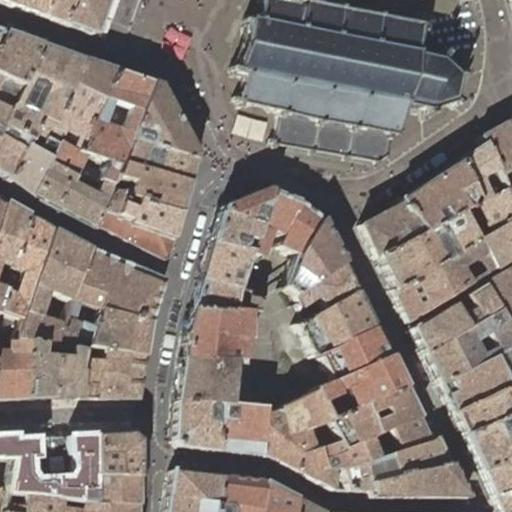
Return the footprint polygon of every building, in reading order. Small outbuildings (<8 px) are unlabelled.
[(0,0),(0,4),(35,17),(41,0),(0,0)] [(41,0),(35,17),(59,25),(68,0),(41,0)] [(68,0),(59,25),(88,36),(101,0),(68,0)] [(416,21),(419,0),(253,0),(257,1),(252,20),(248,19),(248,18),(244,17),(243,21),(242,21),(241,25),(242,26),(241,29),(242,35),(237,58),(232,65),(231,68),(228,68),(227,72),(230,73),(228,77),(233,78),(238,79),(235,98),(231,98),(230,102),(233,103),(233,104),(234,105),(234,108),(239,110),(244,107),(245,109),(249,108),(265,111),(268,114),(270,113),(274,114),(273,118),(276,118),(272,140),(268,139),(267,144),(271,144),(270,149),(368,166),(376,165),(384,159),(386,156),(389,138),(390,138),(396,117),(401,114),(403,114),(403,112),(419,114),(418,118),(420,121),(426,121),(425,114),(429,109),(440,106),(445,107),(452,111),(456,106),(448,100),(452,80),(462,78),(460,71),(450,74),(436,61),(441,51),(435,48),(434,50),(419,47),(422,34),(424,34),(425,28),(420,26),(416,21)] [(36,47),(0,33),(0,109),(5,112),(7,112),(9,107),(18,88),(36,47)] [(78,62),(36,47),(18,88),(9,107),(7,112),(5,112),(0,122),(0,128),(22,141),(25,143),(28,136),(37,119),(50,125),(66,89),(78,62)] [(112,74),(78,62),(66,89),(50,125),(37,119),(28,136),(52,148),(53,145),(58,132),(72,137),(66,151),(76,154),(96,102),(98,102),(112,74)] [(145,85),(112,74),(98,102),(96,102),(76,154),(66,151),(53,145),(52,148),(43,165),(68,178),(72,172),(83,157),(102,163),(99,171),(95,179),(108,184),(115,167),(126,143),(124,143),(145,85)] [(152,87),(145,85),(124,143),(126,143),(188,162),(189,157),(152,87)] [(511,118),(500,125),(511,150),(511,118)] [(511,150),(500,125),(487,132),(475,139),(492,173),(494,179),(500,190),(502,195),(511,215),(511,150)] [(0,128),(0,179),(1,180),(22,141),(0,128)] [(53,145),(66,151),(72,137),(58,132),(53,145)] [(52,148),(28,136),(25,143),(22,141),(1,180),(28,199),(41,171),(43,165),(52,148)] [(481,236),(491,230),(511,217),(511,215),(502,195),(500,190),(484,198),(475,181),(492,173),(475,139),(472,140),(477,147),(465,155),(453,163),(470,207),(481,236)] [(188,162),(126,143),(115,167),(182,184),(188,162)] [(470,207),(453,163),(424,182),(395,201),(411,227),(413,226),(417,235),(420,233),(433,226),(453,215),(470,207)] [(68,178),(43,165),(41,171),(28,199),(90,232),(92,228),(91,228),(96,214),(101,202),(104,194),(108,184),(95,179),(89,177),(72,172),(68,178)] [(182,184),(115,167),(108,184),(104,194),(101,202),(96,214),(108,218),(115,198),(173,215),(182,184)] [(89,177),(95,179),(99,171),(93,169),(89,177)] [(216,208),(214,216),(254,227),(266,194),(259,191),(216,208)] [(254,227),(244,255),(246,256),(247,254),(257,258),(266,234),(273,237),(276,238),(273,250),(290,257),(295,250),(302,238),(314,221),(294,205),(292,204),(281,199),(266,194),(254,227)] [(166,241),(173,215),(115,198),(108,218),(122,222),(122,226),(166,241)] [(411,227),(395,201),(393,203),(392,201),(374,214),(355,226),(355,228),(371,260),(371,259),(417,235),(413,226),(411,227)] [(20,219),(0,206),(0,267),(5,269),(6,265),(20,219)] [(108,218),(96,214),(91,228),(92,228),(157,261),(161,260),(166,241),(122,226),(122,222),(108,218)] [(386,291),(386,292),(436,263),(449,255),(468,244),(453,215),(433,226),(420,233),(417,235),(371,259),(387,290),(386,291)] [(214,216),(206,243),(244,255),(254,227),(214,216)] [(511,217),(491,230),(507,260),(511,256),(511,217)] [(46,233),(20,219),(6,265),(17,269),(10,292),(0,288),(0,311),(17,319),(27,288),(46,233)] [(325,244),(314,221),(302,238),(295,250),(290,257),(281,282),(280,289),(288,295),(291,296),(336,265),(325,244)] [(489,270),(507,260),(491,230),(481,236),(473,241),(468,244),(449,255),(436,263),(386,292),(402,324),(466,284),(478,277),(489,270)] [(82,252),(46,233),(27,288),(17,319),(9,343),(24,344),(47,348),(54,329),(31,322),(39,297),(62,305),(71,279),(82,252)] [(206,243),(195,282),(232,290),(237,274),(244,255),(206,243)] [(157,282),(82,252),(71,279),(62,305),(56,325),(65,327),(72,309),(93,314),(143,324),(157,282)] [(17,269),(6,265),(5,269),(0,283),(0,288),(10,292),(17,269)] [(350,295),(336,265),(291,296),(293,299),(294,302),(309,292),(319,310),(319,311),(350,295)] [(511,266),(477,286),(492,313),(511,347),(511,346),(511,266)] [(241,314),(251,315),(252,312),(254,305),(248,301),(251,296),(233,291),(232,290),(195,282),(187,311),(223,313),(241,314)] [(454,319),(447,305),(407,329),(406,331),(418,355),(460,330),(479,320),(492,313),(477,286),(461,296),(469,310),(454,319)] [(307,358),(312,355),(368,331),(350,295),(319,311),(318,312),(304,320),(291,327),(307,358)] [(56,325),(62,305),(39,297),(31,322),(54,329),(56,325)] [(89,326),(93,314),(72,309),(65,327),(76,330),(77,330),(77,329),(78,329),(78,328),(79,328),(79,327),(80,327),(80,326),(81,326),(82,326),(83,326),(84,325),(85,325),(86,325),(87,325),(87,326),(88,326),(89,326)] [(24,344),(9,343),(17,319),(0,311),(0,402),(21,401),(24,344)] [(187,311),(181,336),(208,337),(221,338),(235,339),(249,340),(249,338),(249,327),(243,323),(244,316),(256,316),(256,315),(251,315),(241,314),(223,313),(187,311)] [(460,330),(418,355),(433,386),(483,361),(511,347),(492,313),(479,320),(460,330)] [(138,358),(143,324),(93,314),(89,326),(87,333),(77,330),(76,330),(73,341),(83,343),(81,348),(98,351),(138,358)] [(65,327),(56,325),(54,329),(47,348),(75,353),(77,354),(79,348),(81,348),(83,343),(73,341),(61,338),(65,327)] [(76,330),(65,327),(61,338),(73,341),(76,330)] [(344,376),(381,358),(368,331),(312,355),(326,383),(344,376)] [(181,336),(177,360),(228,361),(249,362),(249,359),(237,359),(238,342),(249,343),(249,340),(235,339),(221,338),(208,337),(181,336)] [(46,400),(47,348),(24,344),(21,401),(46,400)] [(75,353),(47,348),(46,400),(71,399),(74,375),(72,374),(74,359),(75,353)] [(131,401),(138,358),(98,351),(97,362),(74,359),(72,374),(74,375),(71,399),(71,401),(131,401)] [(322,422),(396,389),(381,358),(344,376),(326,383),(308,391),(314,405),(322,422)] [(170,402),(212,406),(226,407),(226,404),(228,361),(177,360),(170,402)] [(228,361),(226,404),(230,365),(249,366),(249,362),(228,361)] [(483,361),(433,386),(439,399),(489,374),(483,361)] [(511,383),(511,371),(497,379),(494,372),(489,374),(439,399),(448,415),(511,383)] [(511,383),(448,415),(458,438),(506,417),(511,414),(511,383)] [(299,413),(314,405),(308,391),(307,389),(305,390),(303,391),(304,393),(291,399),(273,409),(273,412),(274,417),(299,413)] [(370,437),(412,420),(396,389),(322,422),(323,423),(333,444),(336,451),(370,437)] [(173,448),(210,453),(212,406),(170,402),(167,443),(173,448)] [(212,406),(210,453),(254,457),(256,416),(273,412),(273,409),(226,404),(226,407),(212,406)] [(256,416),(254,457),(263,459),(308,483),(309,471),(320,471),(317,463),(314,450),(309,451),(302,431),(323,423),(322,422),(314,405),(299,413),(274,417),(273,412),(256,416)] [(511,414),(506,417),(458,438),(474,473),(511,458),(511,414)] [(311,485),(327,493),(326,472),(336,471),(345,470),(429,442),(428,441),(423,443),(412,420),(370,437),(336,451),(337,453),(317,463),(320,471),(309,471),(308,483),(311,485)] [(125,435),(87,437),(89,456),(88,479),(132,479),(132,441),(125,435)] [(0,461),(7,461),(1,496),(2,496),(19,497),(28,498),(48,500),(48,501),(72,505),(88,505),(88,479),(89,456),(87,437),(62,438),(30,440),(0,441),(0,461)] [(361,500),(367,500),(362,486),(378,482),(389,479),(442,466),(441,465),(440,465),(429,442),(345,470),(336,471),(326,472),(327,493),(340,494),(356,495),(359,498),(361,500)] [(314,450),(317,463),(337,453),(336,451),(333,444),(314,450)] [(511,511),(511,458),(474,473),(487,502),(491,511),(511,511)] [(362,486),(367,500),(376,500),(385,500),(460,500),(443,465),(442,466),(389,479),(378,482),(362,486)] [(166,472),(160,511),(210,511),(216,478),(166,472)] [(251,511),(257,484),(255,482),(216,478),(210,511),(251,511)] [(132,479),(88,479),(88,505),(132,507),(132,479)] [(287,511),(289,501),(257,484),(251,511),(287,511)] [(0,511),(16,511),(19,497),(2,496),(0,502),(0,511)] [(131,511),(132,507),(88,505),(72,505),(71,511),(59,511),(47,510),(48,501),(48,500),(28,498),(19,497),(16,511),(131,511)] [(310,511),(289,501),(287,511),(310,511)]
